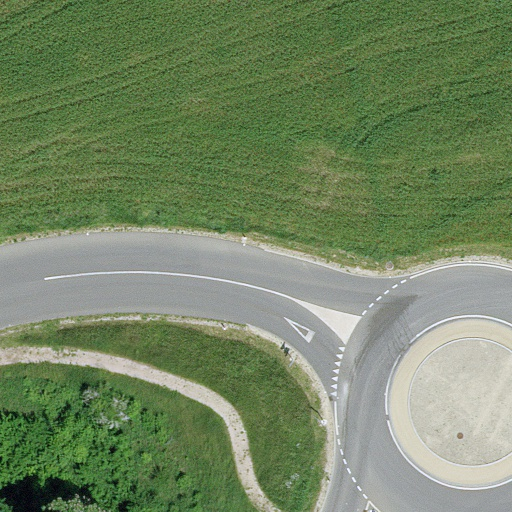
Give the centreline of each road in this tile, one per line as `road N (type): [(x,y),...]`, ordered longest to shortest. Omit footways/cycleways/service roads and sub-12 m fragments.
road 1 (tertiary): [(0,294),(36,281),(155,274),(274,294),(373,342)]
road 2 (tertiary): [(373,342),(358,370),(355,414),(364,460),(401,499)]
road 3 (tertiary): [(511,293),(454,289),(406,306),(373,342)]
